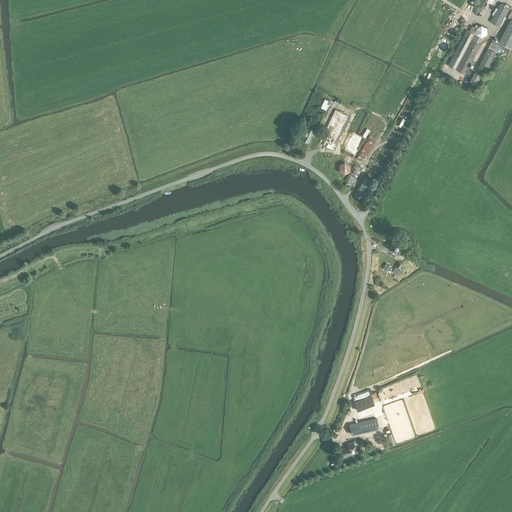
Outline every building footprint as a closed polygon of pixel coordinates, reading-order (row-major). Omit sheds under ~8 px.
[(480,15),(486,0),(480,0),(475,12),(480,15)] [(500,26),(509,8),(500,3),(491,21),(500,26)] [(511,20),(510,20),(499,42),(511,48),(511,20)] [(473,26),(470,31),(482,37),(482,36),(487,33),(487,27),(484,26),(479,26),(478,28),(473,26)] [(482,37),(470,31),(467,30),(449,65),(466,74),(466,73),(473,76),(470,80),(476,84),(481,74),(475,71),(475,72),(468,69),(481,44),(479,43),(482,37)] [(499,48),(502,44),(493,39),(491,43),(499,48)] [(488,66),(496,52),(488,48),(481,62),(488,66)] [(327,110),(331,100),(325,98),(321,107),(327,110)] [(320,142),(335,149),(350,115),(335,108),(320,142)] [(307,126),(301,138),(309,143),(315,130),(307,126)] [(363,136),(368,138),(357,158),(363,161),(376,138),(368,133),(370,129),(367,128),(363,136)] [(344,150),(357,155),(365,137),(352,131),(344,150)] [(342,160),(338,170),(347,174),(352,165),(342,160)] [(355,164),(346,180),(353,184),(362,168),(355,164)] [(370,169),(367,176),(374,179),(377,172),(370,169)] [(364,176),(355,196),(363,200),(372,180),(364,176)] [(393,243),(391,246),(392,249),(392,250),(396,252),(399,251),(399,253),(401,254),(402,252),(400,250),(402,248),(400,244),(397,242),(393,243)] [(386,262),(383,268),(395,276),(402,264),(398,261),(395,267),(386,262)] [(354,401),(357,409),(374,403),(371,394),(354,401)] [(352,433),(379,427),(377,417),(349,423),(352,433)] [(352,449),(355,448),(354,441),(347,443),(348,446),(341,448),(343,455),(353,453),(352,449)]
